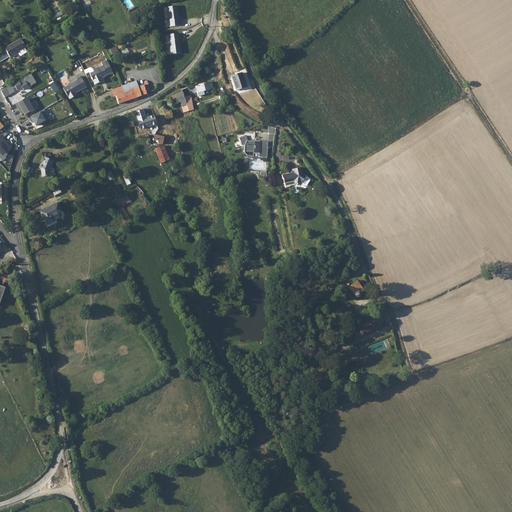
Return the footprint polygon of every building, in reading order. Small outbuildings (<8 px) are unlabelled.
[(176,5),(166,7),(169,26),(180,25),(179,19),(178,20),(176,5)] [(179,32),(169,34),(171,54),(181,52),(179,38),(180,38),(179,32)] [(21,39),(16,42),(21,51),(25,49),(26,48),(21,39)] [(16,42),(9,46),(15,56),(18,54),(17,53),(21,51),(16,42)] [(15,56),(9,46),(4,49),(10,59),(15,56)] [(89,67),(84,70),(86,74),(90,72),(95,83),(101,81),(99,78),(101,76),(102,78),(105,76),(110,73),(111,74),(113,73),(107,59),(102,62),(103,65),(98,67),(97,67),(93,69),(89,67)] [(242,72),(232,76),(236,90),(247,87),(242,72)] [(15,91),(13,88),(16,87),(18,90),(23,87),(24,89),(36,82),(31,73),(7,87),(11,94),(15,91)] [(76,81),(63,89),(69,100),(77,95),(76,93),(81,90),(82,91),(87,87),(81,76),(76,79),(76,81)] [(139,86),(134,88),(138,97),(145,94),(151,91),(147,81),(144,82),(145,85),(139,86)] [(211,82),(195,86),(198,96),(204,94),(203,91),(213,88),(211,82)] [(127,87),(123,89),(124,91),(127,101),(138,97),(134,88),(132,83),(126,85),(127,87)] [(115,94),(116,96),(119,94),(119,93),(124,91),(123,89),(122,86),(121,85),(114,88),(115,90),(111,91),(113,95),(115,94)] [(181,102),(183,113),(192,110),(192,105),(193,105),(189,86),(182,89),(182,91),(184,100),(181,102)] [(119,94),(116,96),(119,104),(127,101),(124,91),(119,93),(119,94)] [(182,91),(176,94),(178,103),(181,102),(184,100),(182,91)] [(176,94),(169,96),(173,107),(176,106),(176,104),(178,103),(176,94)] [(31,113),(30,112),(34,109),(27,98),(16,104),(22,114),(25,113),(26,115),(31,113)] [(193,105),(192,105),(192,110),(193,116),(205,114),(204,104),(193,105)] [(45,109),(29,118),(32,122),(34,121),(36,125),(45,120),(49,117),(45,109)] [(143,109),(136,112),(142,129),(157,124),(154,115),(149,117),(148,114),(145,114),(143,109)] [(172,110),(164,112),(165,118),(173,117),(172,110)] [(210,154),(220,151),(216,133),(213,134),(214,141),(207,142),(210,154)] [(4,138),(1,135),(0,135),(0,159),(2,161),(6,158),(5,157),(7,155),(8,151),(7,150),(9,149),(10,147),(3,139),(4,138)] [(158,135),(156,143),(165,145),(164,144),(169,143),(169,141),(170,138),(158,135)] [(266,157),(267,141),(247,140),(246,136),(239,138),(242,145),(244,145),(244,150),(247,154),(251,156),(258,156),(266,157)] [(165,147),(156,150),(161,164),(169,161),(165,147)] [(54,161),(43,157),(41,162),(42,163),(41,166),(42,166),(41,169),(41,170),(42,177),(49,176),(49,173),(51,168),(52,166),(54,161)] [(310,177),(301,172),(299,166),(291,168),(292,170),(290,172),(281,174),(282,178),(283,182),(293,180),(295,182),(297,182),(299,181),(300,181),(306,185),(310,177)] [(127,195),(114,201),(116,205),(121,203),(122,206),(131,201),(127,195)] [(58,202),(39,211),(46,225),(55,221),(53,217),(63,212),(58,202)] [(348,283),(342,287),(344,292),(349,289),(354,296),(355,297),(356,298),(358,298),(359,297),(360,296),(360,295),(360,294),(359,293),(363,290),(357,280),(350,285),(348,283)] [(364,327),(354,332),(356,339),(362,336),(362,337),(368,334),(368,333),(377,328),(376,325),(383,321),(385,325),(391,321),(390,320),(387,312),(380,315),(379,314),(362,323),(364,327)]
